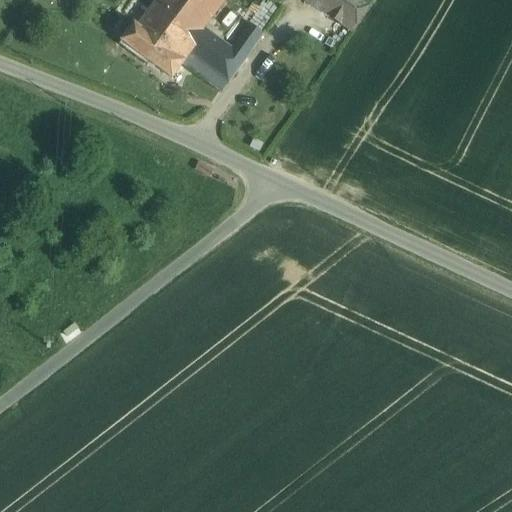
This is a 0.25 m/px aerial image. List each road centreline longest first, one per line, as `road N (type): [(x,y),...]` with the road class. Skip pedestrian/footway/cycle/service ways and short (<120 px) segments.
road 1 (unclassified): [(0,408),(290,188)]
road 2 (unclassified): [(290,188),(0,65)]
road 3 (unclassified): [(511,293),(290,188)]
